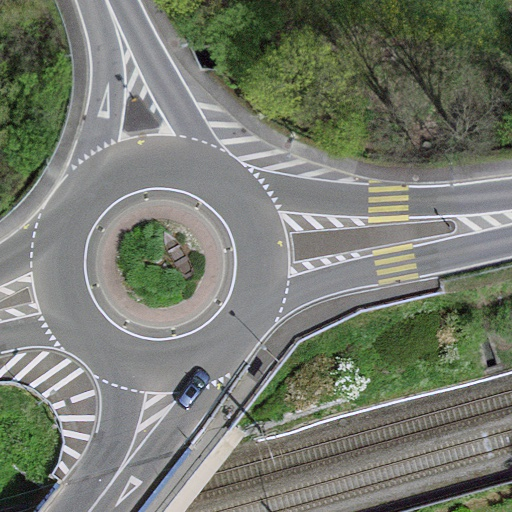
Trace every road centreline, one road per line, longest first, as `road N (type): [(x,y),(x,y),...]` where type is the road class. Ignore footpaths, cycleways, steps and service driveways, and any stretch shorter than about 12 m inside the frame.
road 1 (primary): [(264,261),(511,221)]
road 2 (primary): [(89,511),(131,459),(170,368)]
road 3 (primary): [(170,368),(201,361),(249,322),(264,261)]
road 4 (residential): [(200,173),(125,38)]
road 5 (residential): [(125,38),(105,185)]
road 6 (primary): [(105,185),(66,240),(62,275),(71,309)]
road 7 (primary): [(71,309),(111,354),(170,368)]
